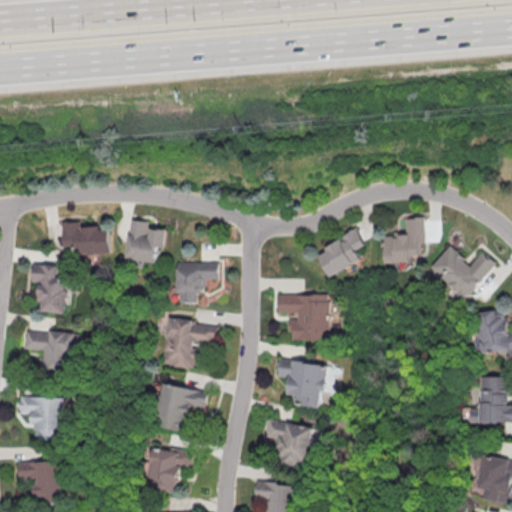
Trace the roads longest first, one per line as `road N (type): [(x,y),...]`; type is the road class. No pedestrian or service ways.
road 1 (motorway): [(0,68),(511,28)]
road 2 (residential): [(226,511),(252,224)]
road 3 (residential): [(252,224),(297,226),(381,190),(415,189),(477,206),(511,236)]
road 4 (motorway): [(259,0),(0,20)]
road 5 (residential): [(0,208),(60,196),(133,195),(209,207),(252,224)]
